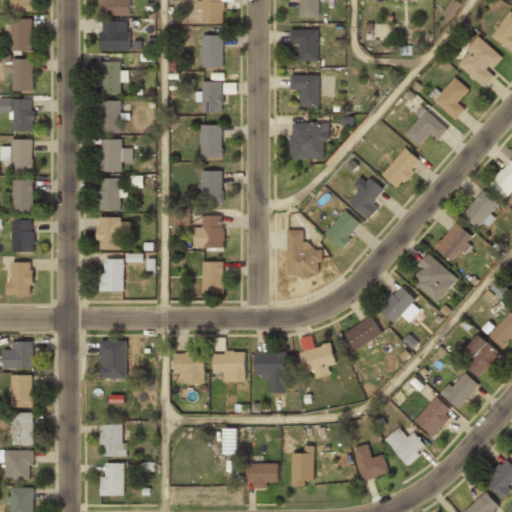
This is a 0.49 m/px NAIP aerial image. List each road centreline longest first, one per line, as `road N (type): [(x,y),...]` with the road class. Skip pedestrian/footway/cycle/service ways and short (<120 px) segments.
road 1 (residential): [(0,318),(285,318),(315,311),(359,282),(511,106)]
road 2 (residential): [(69,511),(66,0)]
road 3 (residential): [(256,318),(256,0)]
road 4 (residential): [(391,511),(453,476),(511,409)]
